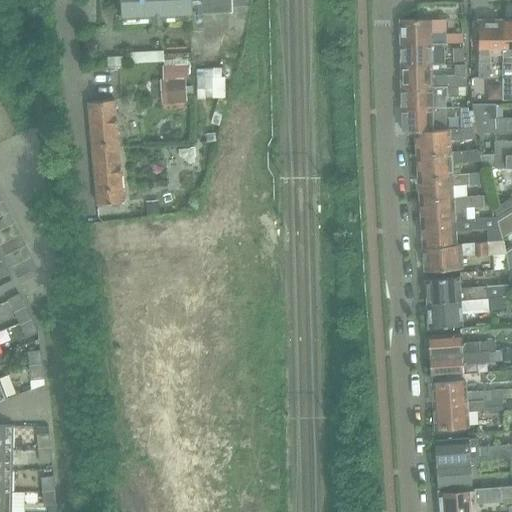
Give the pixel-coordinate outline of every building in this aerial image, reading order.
[(230,0),(121,0),(122,10),(119,11),(120,15),(107,15),(108,22),(117,30),(124,29),(123,24),(189,20),(189,15),(192,15),(192,12),(231,11),(230,0)] [(446,20),(400,20),(401,43),(444,42),(445,42),(463,42),(463,35),(446,34),(446,20)] [(479,20),(479,40),(479,77),(489,77),(490,62),(491,62),(491,54),(502,54),(503,20),(479,20)] [(511,20),(503,20),(502,54),(503,54),(503,100),(511,99),(511,20)] [(444,64),(444,42),(401,43),(401,64),(431,64),(444,64)] [(145,43),(145,54),(178,54),(178,43),(145,43)] [(210,60),(210,91),(238,91),(238,60),(210,60)] [(431,64),(401,64),(401,87),(465,86),(465,64),(455,65),(455,77),(446,77),(446,76),(431,76),(431,64)] [(466,96),(465,86),(401,87),(402,109),(432,108),(432,107),(446,107),(446,96),(466,96)] [(88,102),(92,150),(119,148),(114,99),(88,102)] [(496,104),(472,104),(473,110),(478,133),(495,132),(511,131),(511,117),(496,118),(496,104)] [(432,108),(402,109),(402,131),(407,131),(415,131),(432,130),(432,129),(446,129),(446,107),(432,107),(432,108)] [(468,112),(468,107),(460,107),(461,129),(473,129),(468,112)] [(473,110),(468,112),(473,129),(474,134),(478,133),(473,110)] [(475,139),(474,134),(473,129),(461,129),(446,129),(432,129),(432,130),(415,131),(417,154),(451,152),(450,140),(462,139),(475,139)] [(209,135),(192,142),(197,154),(214,147),(209,135)] [(511,141),(495,141),(495,154),(511,154),(511,141)] [(119,148),(92,150),(97,204),(123,201),(119,148)] [(480,154),(479,150),(451,152),(417,154),(418,177),(452,175),(451,163),(467,162),(481,161),(480,154)] [(511,154),(495,154),(480,154),(481,161),(482,166),(495,166),(495,168),(511,168),(511,154)] [(487,183),(484,173),(467,174),(452,175),(418,177),(420,200),(466,197),(465,185),(487,183)] [(483,206),(483,196),(466,197),(420,200),(421,223),(467,220),(467,219),(466,208),(483,206)] [(511,196),(494,208),(497,217),(498,221),(511,212),(511,196)] [(0,228),(13,222),(7,210),(0,214),(0,228)] [(511,212),(498,221),(503,238),(511,232),(511,212)] [(498,221),(497,217),(467,219),(467,220),(421,223),(423,246),(457,244),(456,231),(487,229),(488,242),(503,241),(503,238),(498,221)] [(0,242),(19,233),(13,222),(0,228),(0,242)] [(25,244),(19,233),(0,242),(0,244),(5,254),(25,244)] [(503,241),(488,242),(486,242),(473,242),(462,243),(457,244),(423,246),(425,271),(458,269),(463,269),(462,256),(474,255),(474,256),(487,256),(505,254),(506,254),(506,252),(503,241)] [(30,255),(25,244),(5,254),(11,265),(30,255)] [(37,268),(30,255),(11,265),(17,278),(37,268)] [(0,277),(9,273),(2,259),(0,260),(0,277)] [(509,284),(501,285),(486,286),(460,288),(459,277),(425,279),(427,303),(455,301),(487,299),(510,297),(509,284)] [(7,300),(13,311),(25,305),(19,294),(7,300)] [(487,299),(455,301),(427,303),(428,327),(463,325),(462,313),(488,311),(487,299)] [(31,318),(25,305),(13,311),(20,324),(31,318)] [(38,332),(31,318),(20,324),(27,338),(38,332)] [(461,333),(449,334),(429,335),(430,356),(495,351),(495,350),(495,341),(462,343),(461,333)] [(28,351),(29,365),(42,364),(41,350),(28,351)] [(502,361),(501,350),(495,350),(495,351),(430,356),(432,376),(464,374),(463,364),(481,363),(502,361)] [(44,379),(42,364),(29,365),(31,380),(44,379)] [(465,381),(452,382),(432,384),(433,403),(511,398),(511,388),(466,391),(465,381)] [(511,409),(511,398),(433,403),(435,428),(469,426),(468,411),(511,409)] [(0,425),(0,447),(13,447),(14,425),(0,425)] [(69,446),(66,431),(53,433),(56,448),(69,446)] [(36,434),(38,448),(51,447),(49,433),(36,434)] [(468,437),(456,438),(436,440),(437,464),(479,461),(478,456),(478,447),(477,439),(468,440),(468,437)] [(511,444),(478,447),(478,456),(479,461),(486,460),(493,460),(511,458),(511,444)] [(13,447),(0,447),(0,469),(13,470),(13,447)] [(52,461),(51,447),(38,448),(39,463),(52,461)] [(494,469),(493,460),(486,460),(479,461),(437,464),(439,488),(471,485),(470,471),(494,469)] [(13,470),(0,469),(0,491),(13,492),(13,470)] [(41,477),(42,491),(55,489),(54,476),(41,477)] [(503,498),(502,487),(439,492),(440,511),(475,511),(475,503),(482,502),(482,499),(503,498)] [(57,505),(55,489),(42,491),(44,506),(57,505)] [(12,511),(13,492),(0,491),(0,511),(12,511)]
